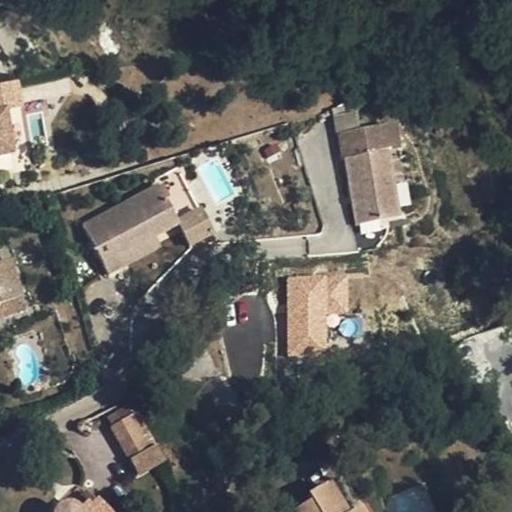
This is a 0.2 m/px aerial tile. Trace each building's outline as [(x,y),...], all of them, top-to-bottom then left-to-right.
[(12,115),(0,115),(0,160),(13,160),(12,115)] [(333,121),(335,136),(340,135),(356,133),(353,117),(333,121)] [(356,133),(340,135),(356,229),(398,221),(387,156),(399,154),(395,126),(356,133)] [(108,276),(124,268),(119,258),(154,240),(178,228),(189,249),(211,238),(177,169),(164,179),(157,187),(157,188),(83,227),(108,276)] [(26,213),(18,215),(20,223),(28,221),(26,213)] [(159,250),(154,240),(119,258),(124,268),(159,250)] [(0,264),(0,306),(21,300),(9,262),(0,265),(0,264)] [(349,320),(350,279),(291,278),(290,357),(328,358),(328,319),(349,320)] [(0,320),(24,312),(21,300),(0,306),(0,320)] [(110,430),(135,415),(131,407),(105,421),(110,430)] [(154,449),(135,415),(110,430),(129,463),(154,449)] [(163,466),(154,449),(129,463),(138,479),(163,466)] [(309,505),(296,511),(357,511),(356,511),(341,511),(326,487),(306,499),(309,505)] [(100,511),(84,494),(69,509),(68,508),(64,508),(61,508),(57,510),(55,511),(100,511)]
